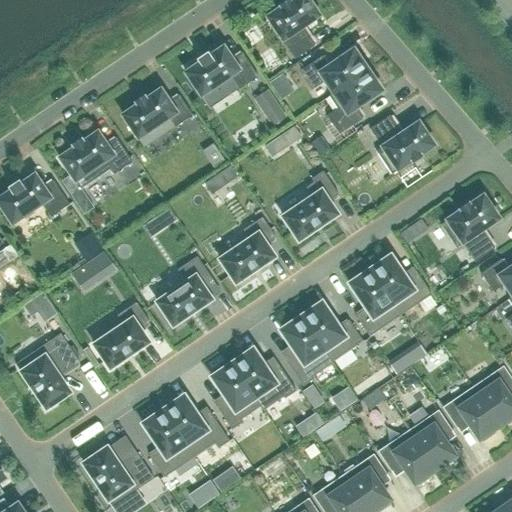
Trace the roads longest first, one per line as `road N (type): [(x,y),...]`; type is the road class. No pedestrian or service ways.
road 1 (residential): [(31,464),(486,156)]
road 2 (residential): [(222,0),(0,150)]
road 3 (residential): [(486,156),(349,0)]
